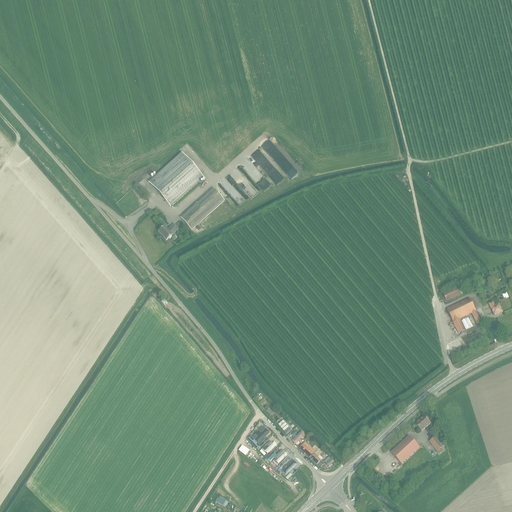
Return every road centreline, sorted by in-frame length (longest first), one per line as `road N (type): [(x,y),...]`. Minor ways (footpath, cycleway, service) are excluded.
road 1 (unclassified): [(316,473),(0,96)]
road 2 (secondary): [(359,456),(445,381),(511,345)]
